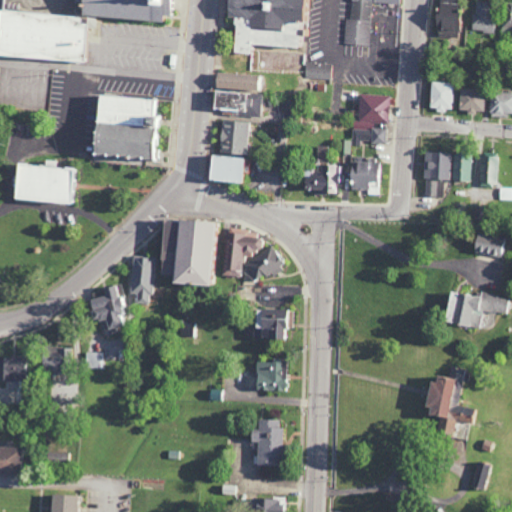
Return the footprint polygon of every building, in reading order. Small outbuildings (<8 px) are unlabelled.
[(302,46),(303,35),(310,36),(310,25),(308,25),(308,0),(222,0),(221,15),(231,16),(230,52),(246,52),(246,44),(302,46)] [(369,45),(371,2),(397,3),(397,0),(350,0),(349,18),(346,18),(344,44),(369,45)] [(455,36),(456,2),(432,1),(431,36),(455,36)] [(494,32),(495,2),(473,1),(472,31),(494,32)] [(503,31),(511,30),(511,2),(501,3),(503,31)] [(305,78),(331,78),(331,63),(306,63),(305,78)] [(263,89),(263,74),(213,72),(212,88),(263,89)] [(452,82),(430,81),(429,109),(451,110),(452,82)] [(261,92),(209,89),(209,108),(236,110),(236,115),(259,116),(261,92)] [(458,109),(466,110),(466,111),(483,112),(484,89),(459,89),(458,109)] [(511,92),(490,91),(489,116),(506,117),(507,113),(511,113),(511,92)] [(390,94),(358,93),(357,122),(389,122),(390,94)] [(157,98),(90,94),(86,154),(159,159),(162,116),(156,115),(157,98)] [(246,154),(247,120),(220,119),(219,153),(246,154)] [(371,143),(386,144),(387,128),(372,128),(371,143)] [(353,145),(360,145),(360,140),(370,141),(371,129),(354,129),(353,145)] [(449,152),(424,151),(423,179),(449,179),(449,152)] [(240,158),(208,154),(205,177),(236,182),(240,158)] [(471,155),(452,154),(452,180),(470,180),(471,155)] [(497,156),(480,156),(479,187),(497,188),(497,156)] [(347,160),(347,192),(381,192),(381,160),(347,160)] [(6,197),(75,203),(78,168),(8,162),(6,197)] [(338,193),(338,165),(301,166),(301,187),(313,187),(313,194),(338,193)] [(444,198),(445,181),(426,180),(425,197),(444,198)] [(214,285),(220,222),(160,217),(155,273),(165,274),(164,281),(214,285)] [(222,274),(244,276),(246,256),(261,258),(263,240),(256,239),(257,231),(226,227),(222,274)] [(505,255),(506,235),(473,233),(472,254),(505,255)] [(271,275),(285,264),(269,245),(242,267),(252,279),(260,273),(263,276),(268,272),(271,275)] [(135,303),(151,303),(152,257),(132,256),(130,293),(136,293),(135,303)] [(100,287),(101,296),(85,299),(88,321),(101,318),(104,332),(119,330),(118,319),(126,317),(121,284),(100,287)] [(480,296),(446,290),(441,322),(481,329),(484,311),(505,314),(508,297),(480,292),(480,296)] [(256,338),(289,339),(290,309),(250,308),(250,327),(256,327),(256,338)] [(70,347),(39,347),(40,373),(70,372),(70,347)] [(105,352),(86,352),(86,369),(105,368),(105,352)] [(0,379),(23,380),(24,357),(0,355),(0,379)] [(254,361),(253,390),(284,390),(284,359),(269,358),(269,361),(254,361)] [(477,409),(457,405),(464,369),(450,367),(448,377),(429,373),(420,413),(439,417),(436,433),(450,436),(454,420),(465,422),(464,428),(456,427),(454,436),(467,439),(470,423),(474,424),(477,409)] [(255,464),(278,466),(280,420),(255,418),(255,429),(247,429),(247,441),(256,442),(255,464)] [(18,447),(0,446),(0,472),(17,473),(18,447)] [(474,488),(489,491),(493,465),(479,463),(474,488)] [(80,511),(81,495),(48,494),(47,511),(80,511)] [(283,511),(284,497),(251,497),(250,511),(283,511)]
